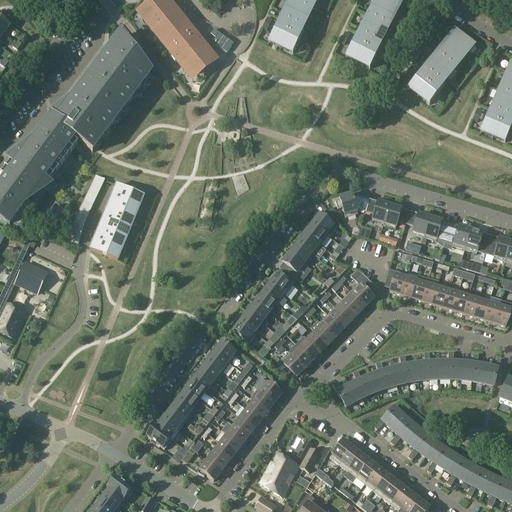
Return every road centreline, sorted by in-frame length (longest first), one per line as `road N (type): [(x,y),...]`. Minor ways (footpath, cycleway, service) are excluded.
road 1 (residential): [(114,456),(330,174),(344,170),(511,221)]
road 2 (residential): [(318,384),(389,312),(510,348)]
road 3 (residential): [(0,170),(100,40),(102,14)]
road 4 (residential): [(102,14),(81,22),(0,128)]
road 5 (residential): [(338,418),(461,511)]
road 6 (residential): [(207,511),(299,402)]
